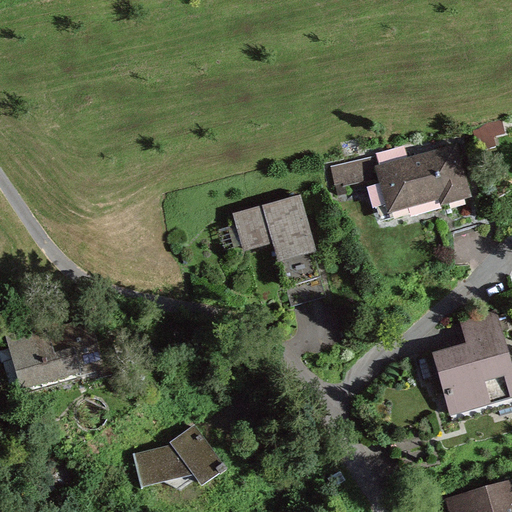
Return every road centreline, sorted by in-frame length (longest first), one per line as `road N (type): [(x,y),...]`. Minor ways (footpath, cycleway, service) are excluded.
road 1 (track): [(0,178),(49,251),(91,283),(126,304),(253,348),(315,386),(337,425)]
road 2 (residential): [(511,250),(342,393),(337,425),(384,511)]
